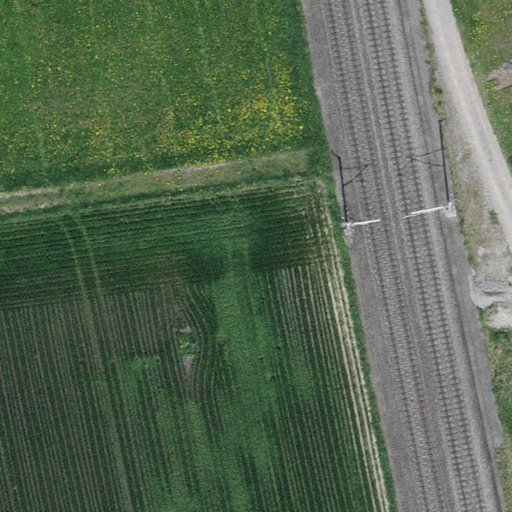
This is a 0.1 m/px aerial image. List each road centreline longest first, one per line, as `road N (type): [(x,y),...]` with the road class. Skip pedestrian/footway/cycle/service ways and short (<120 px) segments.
road 1 (track): [(0,195),(311,151)]
road 2 (track): [(440,0),(449,52),(511,210)]
